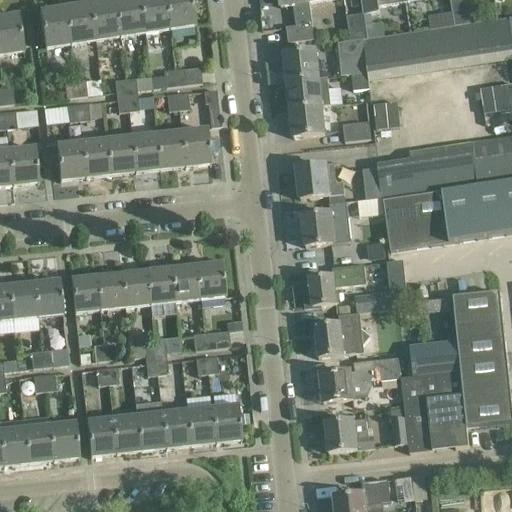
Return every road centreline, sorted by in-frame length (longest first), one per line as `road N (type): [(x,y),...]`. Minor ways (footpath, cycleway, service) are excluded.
road 1 (residential): [(283,484),(253,204)]
road 2 (residential): [(0,233),(253,204)]
road 3 (residential): [(0,491),(188,473),(215,495),(219,511)]
road 4 (unknown): [(249,168),(474,122)]
road 5 (residential): [(283,484),(511,457)]
road 6 (residential): [(253,204),(228,0)]
